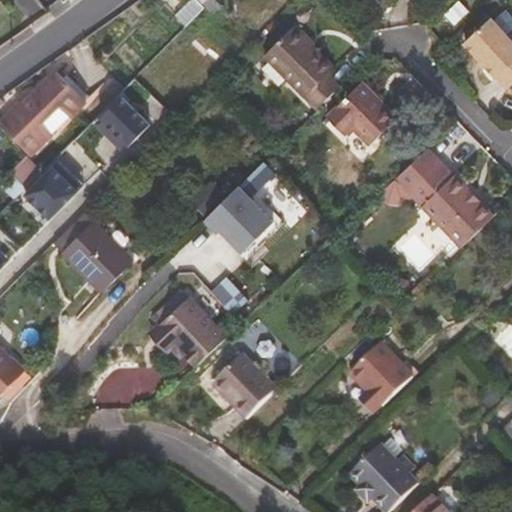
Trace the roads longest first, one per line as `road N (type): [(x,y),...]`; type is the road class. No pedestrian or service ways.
road 1 (residential): [(264,511),(158,445),(0,452)]
road 2 (unknown): [(0,447),(190,259)]
road 3 (residential): [(402,48),(501,141),(511,142)]
road 4 (unknown): [(0,290),(97,199)]
road 5 (residential): [(0,72),(101,0)]
